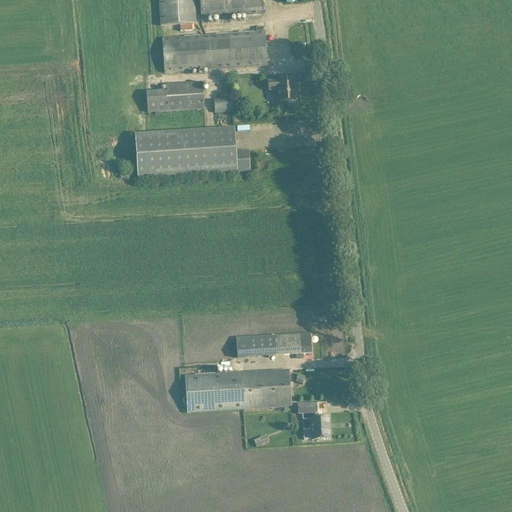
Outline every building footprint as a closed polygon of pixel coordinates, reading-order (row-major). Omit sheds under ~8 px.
[(194,0),(158,0),(160,26),(196,24),(194,0)] [(261,0),(200,0),(201,19),(263,15),(261,0)] [(264,28),(256,28),(256,33),(161,39),(163,73),(267,67),(264,28)] [(277,82),(269,83),(269,90),(277,89),(278,103),(296,101),(295,91),(294,91),(293,80),(277,81),(277,82)] [(156,96),(146,97),(147,113),(154,113),(155,115),(160,115),(160,112),(166,112),(204,109),(202,83),(163,86),(164,90),(156,91),(156,96)] [(232,99),(213,100),(214,113),(233,112),(232,99)] [(237,173),(237,172),(250,171),(249,150),(236,151),(235,129),(135,135),(138,179),(237,173)] [(301,355),(299,335),(236,339),(237,359),(301,355)] [(289,372),(241,375),(185,378),(188,413),(291,406),(289,372)] [(298,406),(298,416),(302,416),(302,420),(309,419),(311,441),(330,440),(330,430),(328,430),(327,418),(315,419),(315,414),(316,414),(316,405),(298,406)] [(266,436),(254,441),(257,448),(269,443),(266,436)]
